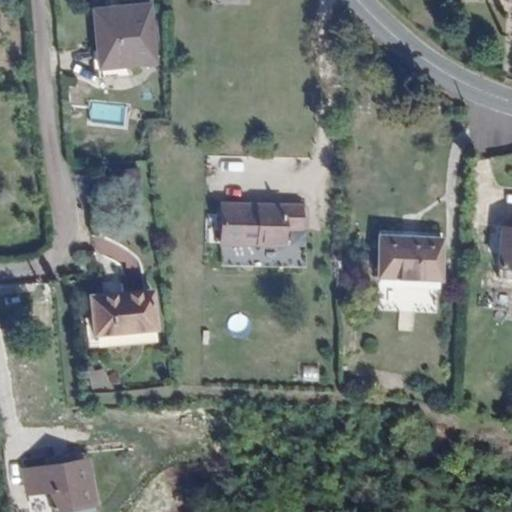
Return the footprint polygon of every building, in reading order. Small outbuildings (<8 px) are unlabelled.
[(161,75),(155,20),(101,26),(107,79),(161,75)] [(316,218),(232,214),(231,255),(294,257),(295,238),(315,239),(316,218)] [(451,248),(388,244),(386,277),(450,281),(451,248)] [(150,278),(93,293),(103,331),(118,327),(122,339),(163,328),(150,278)] [(88,465),(25,483),(32,507),(54,501),(55,511),(90,511),(101,509),(88,465)]
